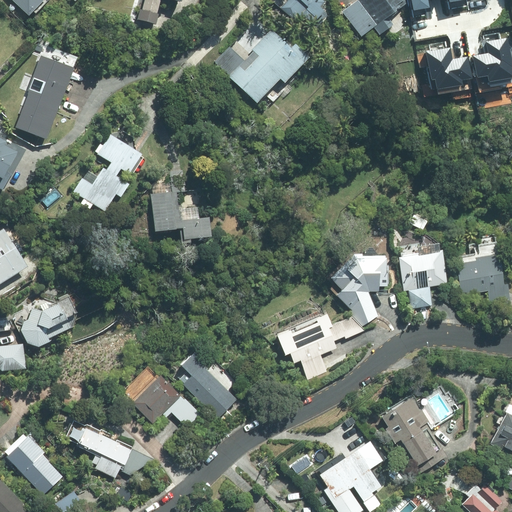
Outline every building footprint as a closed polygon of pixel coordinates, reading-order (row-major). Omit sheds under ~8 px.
[(9,0),(29,17),(43,0),(9,0)] [(143,0),(137,21),(153,26),(160,0),(173,0),(178,1),(177,0),(143,0)] [(312,23),(323,12),(313,2),(315,0),(288,0),(280,9),(292,21),(301,12),(312,23)] [(357,0),(341,12),(360,37),(372,28),(377,35),(401,18),(396,12),(410,2),(408,0),(357,0)] [(511,38),(506,10),(464,18),(469,45),(511,38)] [(231,47),(214,64),(252,104),(278,79),(282,84),(308,59),(293,44),(289,48),(267,25),(237,53),(231,47)] [(45,140),(74,61),(42,49),(14,129),(45,140)] [(511,62),(498,64),(500,79),(511,77),(511,62)] [(115,139),(106,134),(95,152),(110,162),(105,170),(102,168),(97,176),(87,170),(73,193),(102,211),(113,194),(120,198),(128,184),(115,176),(121,167),(129,172),(140,154),(135,151),(132,138),(121,130),(115,139)] [(0,192),(1,193),(10,177),(4,174),(16,154),(21,157),(24,152),(0,137),(0,192)] [(178,190),(150,193),(154,232),(181,229),(182,239),(211,236),(209,219),(181,221),(178,190)] [(0,282),(27,267),(4,230),(0,232),(0,282)] [(503,284),(494,231),(476,234),(477,244),(467,245),(468,255),(454,257),(461,296),(486,292),(488,306),(510,302),(507,283),(503,284)] [(441,251),(398,257),(402,292),(406,291),(409,309),(430,306),(428,288),(445,286),(441,251)] [(377,286),(387,286),(388,265),(383,265),(384,255),(354,253),(330,279),(341,290),(335,297),(353,314),(351,316),(332,325),(333,327),(329,329),(334,340),(343,336),(344,338),(381,320),(367,293),(377,293),(377,286)] [(91,305),(73,292),(47,303),(45,299),(13,313),(25,343),(36,347),(47,342),(46,338),(76,325),(72,316),(75,314),(73,310),(80,307),(84,316),(94,312),(91,305)] [(302,315),(298,305),(286,311),(290,320),(302,315)] [(319,354),(335,348),(327,328),(330,327),(326,315),(276,334),(285,356),(288,355),(292,365),(299,362),(306,380),(326,372),(319,354)] [(0,330),(11,329),(9,316),(0,316),(0,330)] [(0,370),(0,371),(25,368),(22,344),(0,346),(0,370)] [(231,393),(238,385),(211,358),(205,364),(193,352),(180,364),(182,366),(171,378),(213,420),(235,398),(231,393)] [(152,422),(160,414),(164,418),(169,412),(186,428),(198,415),(146,366),(120,393),(152,422)] [(407,393),(376,416),(417,472),(443,452),(424,426),(429,422),(407,393)] [(511,406),(503,402),(499,411),(503,413),(488,445),(511,455),(511,406)] [(69,422),(62,438),(83,448),(79,458),(94,465),(92,469),(114,478),(117,471),(127,475),(154,458),(69,422)] [(21,435),(3,451),(42,496),(62,478),(41,453),(43,451),(29,434),(25,438),(21,435)] [(343,452),(310,472),(322,490),(314,495),(327,507),(331,504),(336,511),(361,511),(362,511),(348,489),(352,486),(363,502),(373,496),(371,493),(382,486),(366,462),(371,459),(361,445),(345,455),(343,452)] [(30,511),(0,481),(0,511),(30,511)] [(491,491),(493,489),(484,481),(477,487),(473,483),(464,492),(467,495),(459,503),(463,507),(458,511),(498,511),(493,506),(500,500),(491,491)] [(119,486),(114,493),(126,502),(131,495),(119,486)] [(65,511),(79,503),(71,491),(52,504),(57,511),(65,511)]
